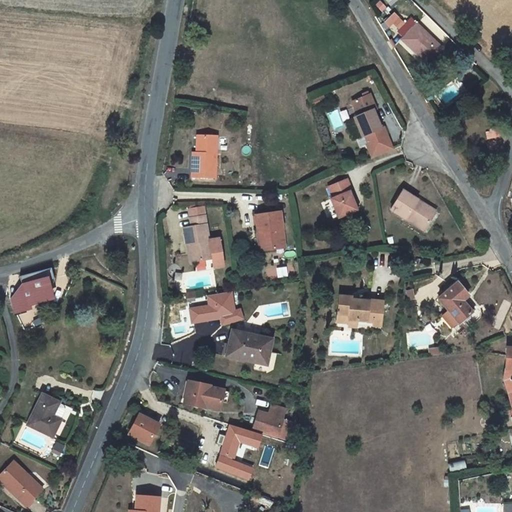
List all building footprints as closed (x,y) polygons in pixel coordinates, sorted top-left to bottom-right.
[(393,23),(400,30),(405,25),(394,14),(389,19),(393,23)] [(442,48),(411,19),(405,25),(400,30),(398,32),(404,38),(402,40),(426,64),(442,48)] [(311,99),(315,108),(327,103),(323,94),(311,99)] [(365,135),(369,144),(387,136),(383,127),(380,128),(373,111),(376,109),(369,95),(352,102),(358,116),(354,118),(362,137),(365,135)] [(216,178),(217,136),(197,135),(197,153),(193,153),(193,177),(216,178)] [(331,199),(339,218),(357,210),(350,192),(352,191),(347,179),(329,187),(333,198),(331,199)] [(424,230),(434,214),(416,203),(418,200),(403,191),(391,210),(424,230)] [(416,203),(434,214),(436,211),(418,200),(416,203)] [(189,209),(190,218),(205,216),(204,207),(189,209)] [(285,248),(280,212),(256,215),(258,233),(262,233),(265,250),(285,248)] [(192,227),(184,228),(186,244),(190,244),(193,262),(212,259),(214,268),(224,266),(219,238),(209,240),(205,216),(190,218),(192,227)] [(10,299),(13,313),(29,309),(28,305),(51,299),(49,288),(54,281),(50,268),(20,276),(22,284),(25,295),(10,299)] [(234,277),(227,278),(228,284),(227,285),(227,287),(235,286),(234,277)] [(465,298),(468,295),(457,282),(439,298),(449,310),(443,315),(453,326),(459,321),(460,323),(473,312),(472,311),(463,300),(465,298)] [(25,295),(22,284),(10,299),(25,295)] [(240,309),(234,311),(231,291),(207,295),(209,306),(190,309),(192,323),(212,320),(212,318),(219,316),(220,318),(222,325),(243,319),(240,309)] [(380,324),(382,301),(350,299),(350,296),(339,295),(337,321),(348,322),(349,319),(357,319),(373,321),(373,324),(380,324)] [(465,298),(463,300),(472,311),(474,309),(465,298)] [(232,331),(226,357),(267,365),(269,352),(267,352),(269,341),(243,336),(244,333),(232,331)] [(184,404),(206,408),(206,407),(219,410),(221,401),(223,391),(223,390),(210,387),(210,386),(190,382),(188,393),(186,393),(184,404)] [(59,402),(42,394),(28,425),(53,437),(61,420),(60,420),(65,410),(63,405),(59,403),(59,402)] [(272,404),(269,414),(282,418),(286,409),(272,404)] [(259,410),(253,429),(285,439),(290,422),(282,419),(282,418),(269,414),(259,410)] [(129,435),(149,445),(158,427),(148,422),(149,420),(140,415),(129,435)] [(57,442),(53,448),(61,452),(64,446),(57,442)] [(13,461),(0,475),(0,477),(13,490),(11,492),(26,506),(38,494),(22,478),(26,474),(13,461)] [(42,489),(26,474),(22,478),(38,494),(42,489)] [(266,481),(252,476),(249,485),(262,490),(266,481)] [(13,490),(0,477),(0,481),(11,492),(13,490)] [(466,482),(462,488),(471,493),(474,487),(466,482)] [(136,511),(135,511),(158,511),(159,498),(137,496),(136,511)]
